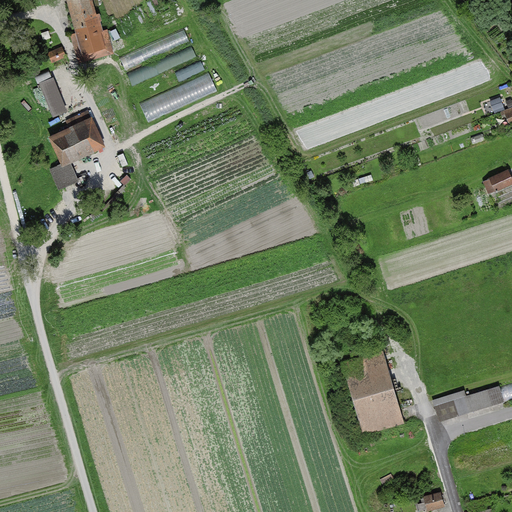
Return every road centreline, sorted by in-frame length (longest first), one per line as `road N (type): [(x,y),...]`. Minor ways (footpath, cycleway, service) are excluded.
road 1 (track): [(96,511),(0,162)]
road 2 (track): [(112,148),(255,79),(206,0)]
road 3 (residential): [(458,511),(435,435),(511,412)]
